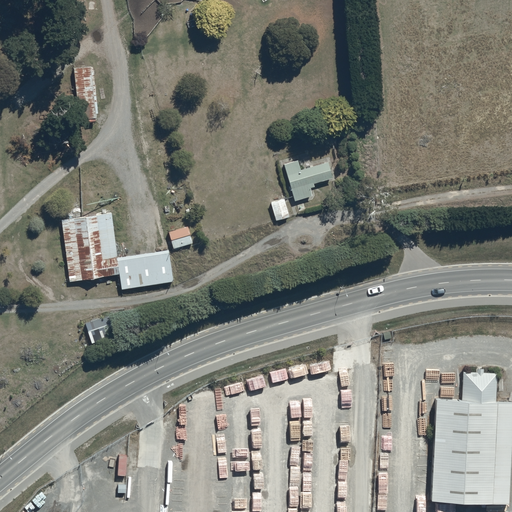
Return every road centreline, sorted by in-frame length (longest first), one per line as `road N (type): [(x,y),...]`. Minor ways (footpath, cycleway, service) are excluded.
road 1 (unclassified): [(511,279),(395,291),(190,353),(103,399),(0,478)]
road 2 (track): [(0,308),(171,292),(307,223),(340,218),(361,217),(404,239),(429,284)]
road 3 (unclassified): [(0,227),(108,127),(120,74),(110,0)]
